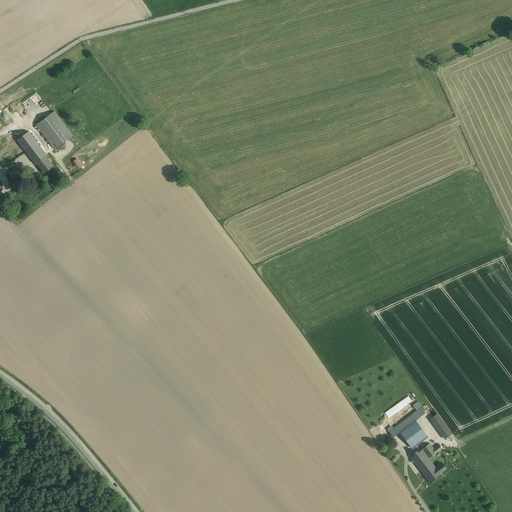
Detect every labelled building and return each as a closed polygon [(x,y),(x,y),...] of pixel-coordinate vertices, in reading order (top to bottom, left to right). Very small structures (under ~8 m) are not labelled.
[(55,112),(37,125),(56,150),(73,138),(55,112)] [(30,134),(19,142),(45,176),(56,168),(30,134)] [(10,147),(0,154),(0,170),(0,171),(18,158),(10,147)] [(76,169),(81,167),(78,158),(73,160),(76,169)] [(7,174),(12,179),(23,167),(18,162),(7,174)] [(385,412),(389,418),(412,401),(408,395),(385,412)] [(420,408),(389,432),(393,437),(399,432),(412,449),(428,437),(415,421),(424,414),(420,408)] [(411,458),(429,482),(446,469),(441,462),(435,467),(429,459),(442,449),(439,444),(434,448),(430,443),(411,458)]
